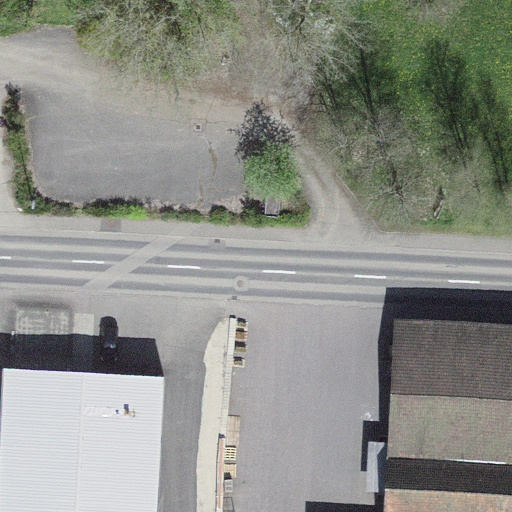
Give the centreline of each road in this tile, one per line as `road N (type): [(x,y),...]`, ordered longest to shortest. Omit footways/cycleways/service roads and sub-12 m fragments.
road 1 (tertiary): [(0,258),(511,285)]
road 2 (unknown): [(216,270),(183,449)]
